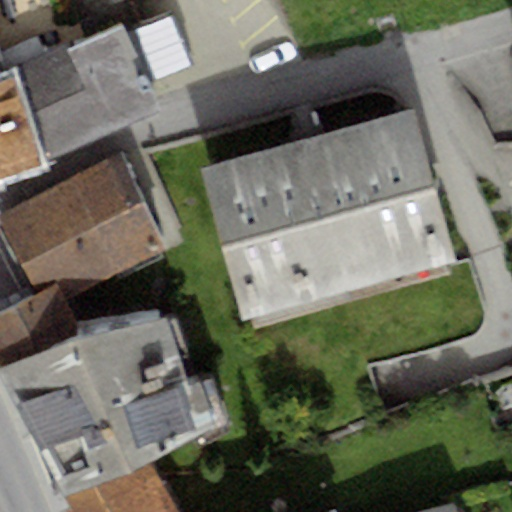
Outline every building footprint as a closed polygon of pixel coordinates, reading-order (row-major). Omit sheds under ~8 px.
[(159,103),(118,13),(0,65),(0,80),(27,150),(29,156),(159,103)] [(0,158),(27,150),(0,80),(0,158)] [(511,82),(501,86),(511,122),(511,82)] [(410,114),(195,168),(233,321),(448,267),(410,114)] [(124,175),(0,225),(0,242),(25,304),(155,251),(124,175)] [(55,295),(0,319),(0,373),(58,489),(201,424),(157,314),(80,333),(55,295)] [(165,511),(143,467),(68,504),(72,511),(165,511)]
